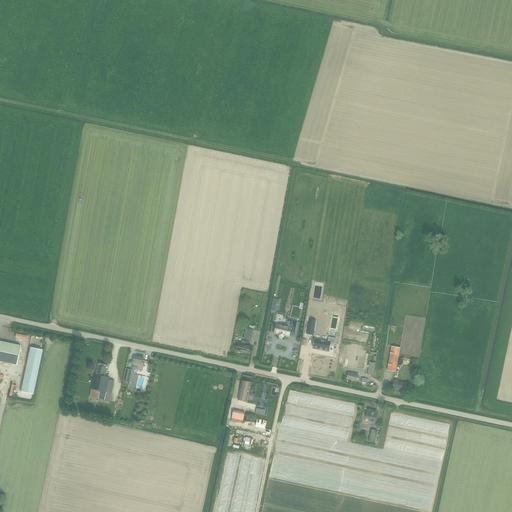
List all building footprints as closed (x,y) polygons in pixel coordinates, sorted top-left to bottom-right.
[(251,310),(250,314),(259,316),(261,308),(256,307),(256,311),(251,310)] [(276,324),(274,333),(279,335),(278,336),(284,338),(285,336),(289,337),(290,335),(290,332),(295,333),(298,321),(292,320),(292,324),(291,327),(290,330),(285,329),(286,324),(282,324),(282,325),(276,324)] [(246,341),(245,342),(242,341),(242,343),(238,342),(236,351),(249,354),(251,345),(248,344),(248,343),(250,342),(250,340),(252,341),(254,330),(249,329),(246,328),(244,339),(247,340),(246,341)] [(314,339),(313,347),(313,348),(313,347),(329,351),(331,345),(334,346),(336,338),(329,337),(328,342),(315,339),(314,339)] [(0,361),(16,365),(21,346),(0,341),(0,361)] [(400,348),(392,346),(387,370),(396,372),(400,348)] [(30,348),(21,392),(33,394),(33,393),(42,351),(42,350),(30,348)] [(132,361),(131,364),(134,365),(133,369),(143,371),(144,365),(143,364),(144,358),(134,356),(133,361),(132,361)] [(374,376),(376,363),(369,362),(367,375),(374,376)] [(95,374),(92,387),(90,397),(104,400),(110,401),(115,381),(109,380),(110,378),(106,377),(108,366),(98,364),(96,375),(95,374)] [(126,368),(123,381),(129,383),(132,370),(126,368)] [(357,381),(359,375),(349,373),(347,379),(357,381)] [(247,402),(248,398),(249,392),(251,383),(242,381),(238,400),(247,402)] [(406,383),(394,381),(393,388),(405,390),(406,383)] [(245,413),(233,411),(231,419),(243,421),(245,413)] [(366,418),(369,419),(369,422),(375,424),(376,420),(377,414),(367,412),(366,418)] [(371,430),(369,440),(375,442),(377,431),(371,430)] [(236,433),(234,441),(238,442),(242,443),(243,435),(236,433)]
